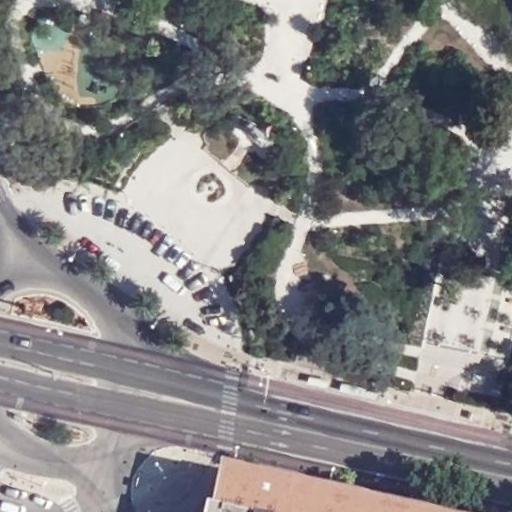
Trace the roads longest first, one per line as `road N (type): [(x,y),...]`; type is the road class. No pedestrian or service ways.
road 1 (primary): [(133,391),(511,478)]
road 2 (tertiary): [(133,391),(132,355),(104,304),(78,285),(14,273)]
road 3 (primary): [(0,361),(133,391)]
